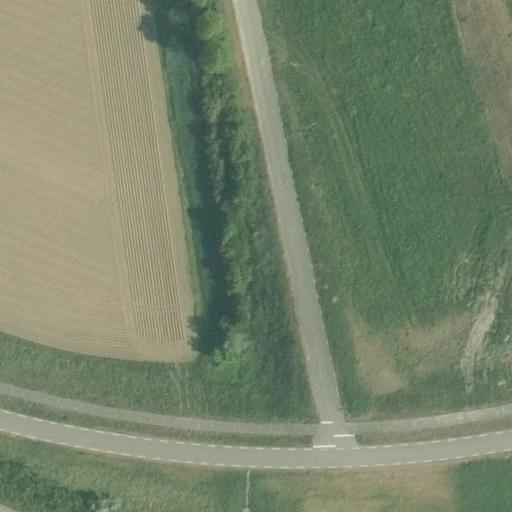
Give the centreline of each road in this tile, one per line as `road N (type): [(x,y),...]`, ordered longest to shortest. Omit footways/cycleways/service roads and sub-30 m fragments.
road 1 (unclassified): [(335,459),(247,0)]
road 2 (tertiary): [(335,459),(235,458),(81,441),(0,422)]
road 3 (tertiary): [(511,441),(335,459)]
